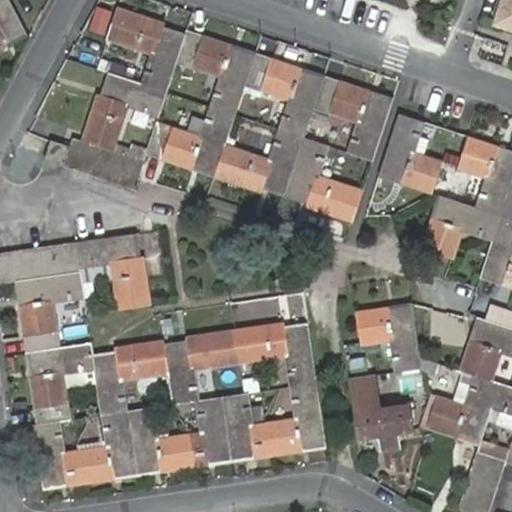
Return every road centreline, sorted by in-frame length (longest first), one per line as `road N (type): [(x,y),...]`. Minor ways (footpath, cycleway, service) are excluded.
road 1 (residential): [(511,94),(227,0)]
road 2 (residential): [(131,511),(323,487),(376,511)]
road 3 (residential): [(0,139),(73,0)]
